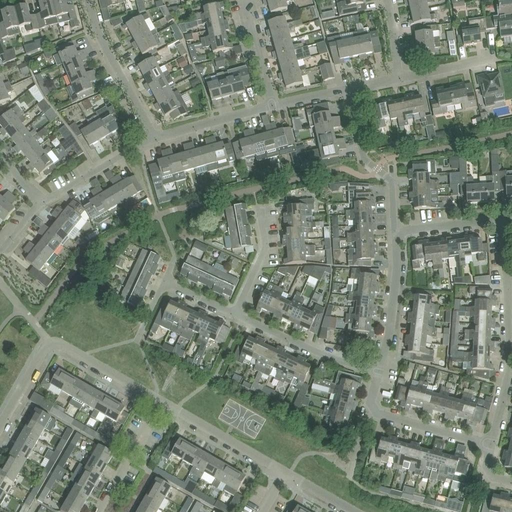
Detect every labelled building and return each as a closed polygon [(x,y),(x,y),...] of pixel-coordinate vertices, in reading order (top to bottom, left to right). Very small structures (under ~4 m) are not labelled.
[(42,14),(36,16),(39,29),(58,25),(56,18),(51,0),(47,0),(39,2),(42,14)] [(65,0),(51,0),(56,18),(63,16),(64,23),(70,22),(72,29),(79,27),(74,6),(68,7),(65,0)] [(98,0),(101,11),(102,11),(101,9),(118,5),(116,0),(98,0)] [(291,0),(276,0),(264,3),(265,7),(268,6),(271,13),(287,9),(285,3),(292,1),(291,0)] [(345,0),(346,3),(337,4),(339,16),(357,13),(356,6),(363,4),(362,0),(345,0)] [(409,6),(411,13),(428,10),(427,4),(433,2),(432,0),(419,0),(406,3),(406,6),(409,6)] [(498,17),(484,19),(484,20),(511,15),(511,0),(499,0),(498,0),(499,7),(496,7),(498,17)] [(195,22),(197,21),(222,16),(221,10),(224,9),(223,4),(204,8),(205,13),(194,15),(195,22)] [(27,5),(14,9),(19,28),(25,26),(27,33),(39,29),(36,16),(30,17),(27,5)] [(159,8),(164,18),(165,17),(170,15),(167,9),(165,6),(159,8)] [(309,8),(312,19),(318,18),(314,6),(309,8)] [(12,29),(19,28),(14,9),(1,12),(4,23),(0,24),(0,36),(1,39),(14,36),(12,29)] [(428,10),(411,13),(413,21),(409,22),(410,25),(436,20),(435,14),(429,16),(428,10)] [(128,29),(131,35),(146,27),(144,22),(149,19),(147,14),(123,27),(125,30),(128,29)] [(511,15),(484,20),(486,30),(499,29),(500,39),(511,37),(511,15)] [(207,24),(208,30),(228,27),(227,22),(223,23),(222,16),(197,21),(197,26),(207,24)] [(357,16),(354,17),(355,25),(359,24),(359,23),(362,22),(361,17),(358,17),(357,16)] [(267,31),(268,35),(294,28),(292,23),(286,24),(284,18),(268,23),(270,30),(267,31)] [(484,20),(484,19),(469,20),(470,29),(461,30),(462,36),(457,37),(458,44),(463,44),(463,46),(481,44),(480,34),(486,33),(486,30),(484,20)] [(178,25),(183,34),(186,33),(185,24),(178,25)] [(174,25),(170,28),(174,36),(179,33),(176,28),(174,25)] [(440,43),(438,26),(433,26),(423,27),(424,33),(415,33),(416,42),(413,42),(413,45),(440,43)] [(132,44),(134,47),(157,34),(155,30),(149,33),(146,27),(131,35),(135,42),(132,44)] [(200,39),(201,44),(226,38),(225,32),(229,31),(228,27),(208,30),(209,37),(200,39)] [(272,37),(274,45),(291,40),(289,34),(295,32),(294,28),(268,35),(269,38),(272,37)] [(380,46),(377,32),(369,34),(368,30),(362,31),(358,32),(357,33),(363,59),(366,58),(365,55),(373,53),(372,47),(380,46)] [(353,40),(347,41),(351,58),(359,56),(359,59),(363,59),(357,33),(352,34),(353,40)] [(157,34),(134,47),(136,50),(138,48),(142,55),(157,47),(154,42),(160,39),(157,34)] [(351,58),(347,41),(341,42),(340,36),(328,39),(333,62),(340,60),(340,63),(344,63),(343,59),(351,58)] [(234,55),(232,44),(228,45),(226,38),(201,44),(202,48),(211,46),(212,53),(213,53),(221,52),(222,58),(228,56),(234,55)] [(42,40),(34,42),(34,44),(36,50),(44,47),(42,40)] [(273,53),(274,56),(300,49),(298,44),(292,46),(291,40),(274,45),(276,52),(273,53)] [(140,70),(144,77),(159,69),(156,64),(161,61),(160,58),(170,53),(169,52),(177,48),(180,56),(186,54),(182,43),(180,44),(179,41),(157,52),(159,56),(135,68),(137,72),(140,70)] [(63,64),(63,65),(87,55),(85,50),(77,53),(72,42),(56,49),(58,53),(59,54),(58,54),(59,54),(53,57),(57,67),(63,64)] [(316,44),(319,55),(327,53),(324,42),(316,44)] [(440,43),(413,45),(413,49),(416,48),(417,57),(434,55),(434,48),(440,48),(440,43)] [(56,49),(44,54),(46,58),(58,53),(56,49)] [(280,66),(297,62),(303,60),(300,49),(274,56),(275,60),(278,59),(280,66)] [(198,61),(196,52),(189,54),(192,63),(197,62),(198,61)] [(16,59),(15,54),(5,58),(6,63),(16,59)] [(63,65),(67,75),(83,69),(81,63),(89,60),(87,55),(63,65)] [(178,62),(182,68),(188,64),(185,59),(178,62)] [(279,75),(280,78),(306,71),(304,66),(298,68),(297,62),(280,66),(282,74),(279,75)] [(30,73),(26,64),(18,67),(22,77),(30,73)] [(319,67),(323,82),(334,79),(330,64),(319,67)] [(67,75),(72,85),(95,76),(93,71),(86,74),(83,69),(67,75)] [(144,85),(146,88),(170,76),(167,71),(162,74),(159,69),(144,77),(147,84),(144,85)] [(243,87),(251,85),(247,69),(239,71),(240,76),(234,77),(232,71),(227,73),(234,98),(238,97),(237,94),(245,92),(243,87)] [(306,71),(280,78),(281,81),(284,81),(286,88),(303,84),(301,77),(307,76),(306,71)] [(224,80),(218,82),(223,98),(230,96),(231,99),(234,98),(227,73),(222,74),(224,80)] [(39,86),(39,87),(45,85),(40,74),(35,76),(39,86)] [(477,77),(479,87),(481,87),(486,107),(494,105),(493,103),(504,100),(503,94),(499,74),(487,77),(486,75),(477,77)] [(95,76),(72,85),(66,88),(70,98),(69,98),(72,104),(94,94),(90,84),(97,80),(95,76)] [(150,90),(154,97),(169,89),(166,83),(172,80),(170,76),(146,88),(148,91),(150,90)] [(223,98),(218,82),(212,84),(210,77),(205,79),(212,104),(216,103),(215,100),(223,98)] [(0,91),(11,87),(9,82),(3,85),(0,79),(0,78),(0,91)] [(190,82),(193,88),(200,85),(197,79),(190,82)] [(449,87),(450,91),(454,107),(464,104),(465,109),(476,107),(473,93),(466,95),(464,84),(449,87)] [(45,85),(39,87),(44,96),(50,94),(45,85)] [(34,97),(39,93),(35,86),(29,91),(34,97)] [(11,87),(0,91),(0,104),(10,100),(7,94),(13,91),(11,87)] [(454,107),(450,91),(444,92),(443,88),(435,90),(437,101),(430,102),(433,116),(444,114),(443,109),(454,107)] [(155,105),(157,108),(180,96),(178,91),(172,94),(169,89),(154,97),(158,104),(155,105)] [(413,95),(409,96),(413,115),(419,114),(421,123),(422,123),(423,127),(427,126),(426,122),(421,97),(414,98),(413,95)] [(180,96),(157,108),(158,111),(161,110),(165,117),(170,114),(174,121),(186,114),(182,107),(185,105),(180,96)] [(405,101),(398,102),(404,127),(408,126),(409,126),(407,117),(413,115),(409,96),(404,97),(405,101)] [(81,103),(86,111),(92,107),(87,99),(81,103)] [(391,99),(386,100),(390,118),(390,120),(397,119),(399,128),(404,127),(398,102),(392,103),(391,99)] [(390,118),(386,100),(382,101),(383,105),(376,107),(379,120),(377,121),(379,129),(386,128),(384,120),(390,118)] [(112,106),(107,109),(106,106),(95,113),(97,115),(111,138),(114,137),(112,134),(124,127),(112,106)] [(310,129),(315,128),(340,122),(339,117),(330,119),(329,113),(328,113),(327,108),(328,107),(306,111),(310,129)] [(43,114),(50,123),(57,117),(50,108),(43,114)] [(0,130),(2,133),(23,116),(19,112),(14,116),(10,111),(0,119),(0,125),(2,129),(0,130)] [(480,114),(481,119),(476,120),(477,127),(482,125),(489,122),(486,113),(480,114)] [(96,124),(91,127),(99,141),(106,137),(107,140),(111,138),(97,115),(93,118),(96,124)] [(7,134),(12,140),(25,129),(21,124),(26,120),(23,116),(2,133),(4,136),(7,134)] [(315,128),(317,139),(334,135),(333,129),(341,127),(340,122),(315,128)] [(294,145),(290,128),(289,128),(283,130),(277,132),(275,123),(270,125),(276,150),(277,149),(287,147),(294,145)] [(99,141),(91,127),(86,130),(82,124),(78,127),(91,150),(94,148),(93,145),(99,141)] [(66,139),(72,135),(71,134),(64,125),(57,131),(65,140),(66,139)] [(276,150),(270,125),(265,126),(267,134),(261,136),(266,153),(265,153),(267,159),(278,156),(279,156),(277,149),(276,150)] [(425,127),(428,142),(436,140),(433,125),(425,127)] [(21,152),(26,158),(39,147),(35,142),(47,132),(44,128),(37,134),(16,151),(18,154),(21,152)] [(14,148),(16,151),(37,134),(34,130),(29,134),(25,129),(12,140),(16,146),(14,148)] [(266,153),(261,136),(255,138),(253,129),(248,131),(255,156),(265,153),(266,153)] [(255,156),(248,131),(243,132),(245,140),(233,144),(237,161),(255,156)] [(317,139),(319,150),(345,144),(344,139),(335,141),(334,135),(317,139)] [(214,137),(209,138),(216,163),(217,163),(227,160),(228,163),(235,161),(230,145),(224,147),(223,144),(217,145),(214,137)] [(201,150),(206,166),(207,173),(218,170),(217,163),(216,163),(209,138),(204,140),(207,148),(201,150)] [(83,153),(78,145),(75,140),(69,144),(71,147),(72,148),(78,157),(83,153)] [(193,143),(188,144),(195,169),(206,166),(201,150),(195,151),(193,143)] [(304,151),(302,143),(294,145),(297,153),(304,151)] [(185,154),(179,156),(184,172),(195,169),(188,144),(183,146),(185,154)] [(345,144),(319,150),(322,161),(339,157),(337,151),(346,149),(345,144)] [(28,166),(30,168),(51,152),(48,148),(43,152),(39,147),(26,158),(31,164),(28,166)] [(171,149),(166,150),(175,183),(186,180),(184,172),(179,156),(173,157),(171,149)] [(175,183),(166,150),(161,152),(163,160),(157,162),(158,164),(148,167),(159,204),(168,202),(167,197),(166,197),(163,186),(175,183)] [(40,175),(58,161),(51,152),(30,168),(32,171),(35,169),(40,175)] [(296,152),(290,154),(292,161),(294,168),(298,167),(300,167),(298,160),(296,152)] [(459,173),(460,179),(460,191),(461,191),(461,190),(466,189),(467,204),(481,203),(480,186),(473,187),(473,178),(467,178),(466,159),(459,159),(459,173)] [(408,171),(409,176),(429,175),(435,174),(434,168),(435,168),(434,161),(426,161),(426,163),(412,164),(412,171),(408,171)] [(511,198),(511,173),(511,172),(499,173),(499,186),(506,186),(506,198),(511,198)] [(119,175),(114,178),(127,200),(143,191),(135,176),(134,176),(135,177),(129,181),(129,179),(123,183),(119,175)] [(413,181),(413,187),(439,186),(439,181),(429,181),(429,175),(409,176),(409,181),(413,181)] [(486,186),(480,186),(481,203),(494,203),(493,177),(486,177),(486,186)] [(114,188),(109,191),(117,206),(127,200),(114,178),(110,181),(114,188)] [(331,184),(329,187),(330,190),(333,192),(336,191),(338,188),(337,185),(334,183),(331,184)] [(354,204),(355,204),(375,203),(375,199),(371,199),(370,192),(369,185),(347,184),(348,204),(354,204)] [(409,194),(410,199),(430,198),(430,191),(439,190),(439,186),(413,187),(413,194),(409,194)] [(99,187),(95,189),(108,212),(117,206),(109,191),(104,194),(99,187)] [(95,199),(82,207),(85,211),(91,222),(93,220),(95,223),(99,224),(111,217),(108,212),(95,189),(90,192),(95,199)] [(0,209),(12,195),(8,192),(2,199),(0,196),(0,209)] [(12,195),(0,209),(0,219),(4,223),(15,210),(10,205),(16,199),(12,195)] [(430,198),(410,199),(410,203),(414,203),(414,210),(440,209),(440,203),(430,204),(430,198)] [(283,215),(284,219),(305,218),(305,211),(314,211),(313,199),(294,201),(295,207),(287,207),(288,214),(283,215)] [(58,208),(54,212),(74,228),(82,219),(80,217),(85,211),(82,207),(81,208),(73,202),(64,213),(58,208)] [(345,212),(345,216),(371,215),(371,208),(375,208),(375,203),(355,204),(355,211),(345,212)] [(225,209),(227,223),(246,219),(245,211),(247,210),(246,205),(225,209)] [(54,226),(69,238),(72,240),(79,231),(74,228),(54,212),(51,216),(58,221),(54,226)] [(355,220),(356,227),(376,226),(376,221),(372,221),(371,215),(345,216),(346,221),(355,220)] [(288,224),(289,230),(312,228),(315,228),(315,223),(306,224),(305,218),(284,219),(284,224),(288,224)] [(227,223),(230,236),(251,232),(250,227),(248,228),(246,219),(227,223)] [(40,229),(60,245),(62,247),(69,238),(54,226),(50,231),(44,225),(40,229)] [(346,234),(346,239),(372,238),(372,231),(376,231),(376,226),(356,227),(356,234),(346,234)] [(282,237),(283,242),(304,241),(303,234),(313,233),(312,228),(289,230),(286,230),(286,237),(282,237)] [(44,239),(40,243),(53,254),(60,245),(40,229),(37,233),(44,239)] [(251,232),(230,236),(232,250),(251,247),(253,246),(251,246),(250,238),(252,238),(251,232)] [(488,253),(487,244),(481,245),(481,239),(474,240),(474,236),(469,237),(471,255),(477,254),(478,262),(485,261),(484,253),(488,253)] [(464,241),(458,242),(461,268),(465,267),(464,258),(471,257),(471,255),(469,237),(464,237),(464,241)] [(357,243),(357,249),(357,250),(377,249),(377,244),(373,244),(372,238),(346,239),(347,244),(357,243)] [(438,270),(439,279),(444,278),(443,270),(442,260),(448,259),(446,239),(441,240),(441,244),(435,245),(438,270)] [(451,239),(446,239),(448,259),(455,259),(457,278),(462,278),(461,268),(458,242),(451,243),(451,239)] [(196,241),(192,247),(199,250),(202,244),(196,241)] [(287,247),(288,253),(314,251),(314,246),(304,247),(304,241),(283,242),(283,247),(287,247)] [(433,271),(438,270),(435,245),(429,245),(428,241),(423,242),(425,260),(425,262),(432,261),(433,271)] [(419,261),(425,260),(423,242),(418,243),(419,247),(412,247),(414,261),(412,261),(413,270),(420,269),(419,261)] [(29,243),(26,247),(46,263),(53,254),(40,243),(36,248),(29,243)] [(46,263),(26,247),(23,251),(30,256),(26,261),(33,267),(39,272),(45,264),(46,263)] [(357,250),(357,249),(346,250),(347,253),(348,256),(347,256),(348,262),(350,267),(371,267),(371,261),(374,261),(373,254),(377,254),(377,249),(357,250)] [(142,250),(137,263),(156,272),(158,267),(156,266),(160,258),(162,259),(142,250)] [(314,251),(288,253),(288,260),(284,260),(284,265),(305,264),(305,257),(314,256),(314,251)] [(187,280),(192,282),(201,263),(188,257),(179,276),(180,276),(181,275),(188,278),(187,280)] [(137,263),(131,275),(150,284),(149,283),(152,275),(154,276),(156,272),(137,263)] [(204,288),(213,268),(201,263),(192,282),(197,284),(198,282),(205,286),(204,288)] [(288,268),(286,273),(294,277),(299,267),(288,268)] [(309,278),(310,277),(314,267),(304,268),(301,274),(309,278)] [(314,267),(310,277),(317,280),(322,268),(314,267)] [(212,291),(217,294),(226,274),(213,268),(204,288),(205,288),(206,286),(213,290),(212,291)] [(285,276),(286,273),(288,268),(279,269),(277,272),(285,276)] [(353,279),(352,286),(379,289),(380,284),(379,284),(376,284),(377,277),(370,276),(371,270),(351,269),(350,279),(353,279)] [(47,288),(52,282),(41,274),(36,280),(47,288)] [(226,274),(217,294),(222,296),(223,294),(231,298),(239,280),(226,274)] [(131,275),(125,288),(145,297),(147,292),(145,291),(148,283),(150,284),(131,275)] [(100,290),(99,291),(106,294),(108,289),(102,286),(100,290)] [(262,310),(268,313),(279,288),(274,286),(270,295),(265,292),(256,311),(260,314),(262,310)] [(349,292),(348,297),(374,300),(375,293),(379,294),(379,289),(352,286),(351,292),(349,292)] [(145,297),(125,288),(119,301),(139,309),(137,308),(140,301),(142,301),(145,297)] [(272,319),(276,321),(285,302),(280,299),(284,290),(279,288),(268,313),(274,315),(272,319)] [(477,302),(495,303),(496,297),(492,297),(492,291),(478,290),(478,288),(469,288),(469,295),(477,295),(477,301),(477,302)] [(414,302),(414,308),(439,311),(440,306),(430,305),(432,292),(416,290),(415,296),(411,296),(410,301),(414,302)] [(282,319),(289,322),(300,298),(301,294),(297,292),(295,296),(291,304),(285,302),(276,321),(281,323),(282,319)] [(357,303),(356,309),(376,312),(377,307),(373,306),(374,300),(348,297),(347,301),(357,303)] [(293,329),(297,331),(306,311),(300,309),(304,300),(300,298),(289,322),(294,325),(293,329)] [(491,314),(491,307),(495,308),(495,303),(477,302),(477,301),(475,301),(475,308),(465,308),(454,307),(453,312),(460,312),(465,313),(491,314)] [(154,324),(170,331),(183,304),(178,302),(177,305),(170,302),(166,312),(161,309),(154,324)] [(180,336),(191,312),(185,309),(187,306),(183,304),(170,331),(175,334),(180,336)] [(306,311),(297,331),(301,332),(303,329),(317,334),(324,309),(316,305),(312,314),(306,311)] [(324,317),(330,317),(333,306),(328,305),(324,317)] [(346,315),(345,319),(371,322),(372,316),(376,316),(376,312),(356,309),(350,308),(349,315),(346,315)] [(409,314),(408,319),(428,321),(429,315),(439,316),(439,311),(414,308),(413,314),(409,314)] [(194,332),(203,313),(199,311),(197,315),(191,312),(180,336),(184,338),(185,338),(189,330),(194,332)] [(196,344),(201,346),(212,322),(206,319),(208,315),(203,313),(194,332),(200,335),(196,344)] [(491,320),(491,314),(465,313),(465,317),(475,318),(474,324),(495,325),(495,320),(491,320)] [(322,328),(327,329),(335,330),(337,319),(330,318),(329,324),(327,323),(328,321),(324,320),(322,328)] [(353,332),(355,332),(374,334),(374,330),(370,329),(371,322),(345,319),(345,324),(354,325),(353,332)] [(412,324),(411,331),(436,334),(437,329),(434,329),(435,322),(428,321),(408,319),(408,324),(412,324)] [(212,322),(201,346),(205,348),(209,339),(223,346),(230,330),(223,327),(224,323),(220,321),(218,325),(212,322)] [(465,331),(464,335),(490,337),(490,330),(494,330),(495,325),(474,324),(474,331),(465,331)] [(327,329),(322,328),(318,339),(326,340),(327,329)] [(406,336),(405,341),(426,344),(426,337),(436,338),(436,334),(411,331),(410,337),(406,336)] [(374,334),(355,332),(355,338),(346,337),(346,345),(354,346),(354,344),(368,345),(369,339),(373,339),(374,334)] [(474,341),(473,347),(494,348),(494,343),(490,343),(490,337),(464,335),(464,340),(474,341)] [(246,357),(252,359),(261,340),(257,338),(255,341),(249,339),(243,352),(237,349),(233,357),(239,360),(238,363),(242,365),(246,357)] [(254,370),(258,372),(270,348),(263,345),(265,342),(261,340),(252,359),(258,362),(254,370)] [(426,344),(405,341),(405,346),(409,347),(408,353),(414,354),(413,361),(433,363),(434,352),(425,350),(426,344)] [(272,368),(273,369),(282,349),(277,347),(275,351),(270,348),(258,372),(263,375),(263,374),(268,376),(272,368)] [(464,353),(463,358),(489,359),(490,353),(494,353),(494,348),(473,347),(473,354),(464,353)] [(274,380),(279,382),(290,358),(284,355),(286,351),(282,349),(273,369),(278,371),(274,380)] [(288,376),(293,378),(302,359),(298,357),(296,361),(290,358),(279,382),(284,384),(288,376)] [(489,359),(463,358),(450,358),(450,363),(473,363),(472,370),(472,377),(489,381),(490,371),(493,371),(493,366),(489,366),(489,359)] [(300,392),(311,367),(305,365),(307,361),(302,359),(293,378),(290,385),(296,387),(295,389),(300,392)] [(61,391),(62,392),(70,377),(63,373),(59,371),(55,377),(48,374),(41,386),(58,396),(61,391)] [(361,386),(361,385),(352,383),(354,376),(340,373),(338,379),(342,380),(340,387),(335,385),(335,384),(331,383),(332,382),(325,380),(325,382),(323,381),(315,379),(313,385),(314,385),(321,387),(330,389),(355,396),(356,389),(360,390),(361,386)] [(62,392),(72,398),(73,398),(81,383),(70,377),(62,392)] [(400,407),(405,408),(410,390),(409,390),(403,389),(406,381),(399,379),(396,387),(398,388),(395,401),(401,403),(400,407)] [(411,406),(417,407),(424,382),(419,381),(417,390),(410,389),(409,390),(410,390),(405,408),(410,410),(411,406)] [(250,390),(252,385),(244,382),(242,386),(250,390)] [(250,390),(256,393),(260,385),(254,382),(252,385),(250,390)] [(422,413),(427,414),(432,395),(426,393),(428,384),(424,382),(417,407),(423,409),(422,413)] [(83,404),(92,389),(81,383),(73,398),(72,398),(69,404),(80,410),(83,404)] [(433,412),(439,413),(446,388),(441,387),(439,396),(432,395),(427,414),(432,415),(433,412)] [(264,396),(271,400),(274,392),(267,388),(264,396)] [(444,419),(449,420),(454,401),(448,399),(450,390),(446,388),(439,413),(445,415),(444,419)] [(83,404),(94,410),(103,396),(92,389),(83,404)] [(338,396),(336,402),(336,403),(356,408),(357,403),(353,402),(355,396),(330,389),(328,394),(338,396)] [(44,404),(46,400),(34,393),(30,401),(42,408),(44,403),(44,404)] [(455,418),(461,419),(468,394),(463,393),(461,402),(454,401),(449,420),(454,421),(455,418)] [(274,403),(280,406),(285,398),(278,394),(274,403)] [(466,425),(471,426),(476,408),(477,407),(470,405),(472,396),(468,394),(461,419),(467,421),(466,425)] [(291,411),(298,414),(306,398),(298,395),(291,411)] [(94,410),(90,417),(95,419),(101,423),(105,416),(114,402),(103,396),(94,410)] [(325,407),(324,411),(349,418),(350,412),(354,413),(356,408),(336,403),(336,402),(330,401),(328,407),(325,407)] [(121,406),(114,402),(105,416),(117,423),(125,408),(121,406)] [(476,408),(471,426),(476,427),(477,424),(483,425),(487,412),(489,412),(491,404),(484,402),(482,410),(476,408)] [(42,408),(50,413),(54,404),(52,408),(44,404),(44,403),(42,408)] [(60,419),(63,414),(65,410),(54,404),(50,413),(60,419)] [(34,413),(30,421),(45,429),(51,418),(36,410),(34,414),(34,413)] [(349,418),(324,411),(323,416),(332,418),(328,431),(348,436),(351,425),(347,424),(349,418)] [(60,419),(71,425),(74,420),(63,414),(60,419)] [(71,425),(82,432),(85,427),(74,420),(71,425)] [(30,421),(24,432),(38,440),(45,429),(30,421)] [(82,432),(93,438),(96,433),(85,427),(82,432)] [(68,428),(62,439),(67,442),(73,431),(68,428)] [(24,432),(17,443),(32,451),(38,440),(24,432)] [(77,433),(70,444),(75,447),(81,436),(77,433)] [(96,433),(93,438),(104,444),(107,440),(96,433)] [(388,458),(394,438),(389,437),(388,441),(381,439),(379,446),(374,444),(369,462),(379,465),(380,462),(386,463),(388,458)] [(392,469),(397,470),(403,445),(397,443),(398,439),(394,438),(388,458),(395,460),(392,469)] [(62,439),(56,450),(61,453),(67,442),(62,439)] [(171,454),(182,461),(191,446),(180,440),(175,448),(168,445),(161,457),(168,461),(171,454)] [(17,443),(11,453),(26,462),(32,451),(17,443)] [(410,464),(415,444),(411,443),(410,447),(403,445),(397,470),(401,471),(402,469),(408,470),(410,464)] [(70,444),(64,455),(69,458),(75,447),(70,444)] [(414,475),(419,476),(425,451),(419,449),(420,445),(415,444),(410,464),(417,466),(414,475)] [(99,446),(93,457),(107,466),(111,458),(114,454),(99,446)] [(182,461),(193,467),(202,452),(191,446),(182,461)] [(504,451),(503,456),(511,458),(511,446),(510,446),(508,452),(504,451)] [(49,461),(54,464),(61,453),(56,450),(54,453),(48,449),(43,458),(49,461)] [(429,481),(437,450),(433,449),(432,453),(425,451),(419,476),(423,477),(430,478),(429,481)] [(436,481),(441,482),(447,457),(441,455),(442,451),(437,450),(429,481),(430,481),(430,478),(436,480),(436,481)] [(190,473),(201,479),(213,459),(202,452),(193,467),(190,473)] [(11,453),(5,464),(20,473),(26,462),(11,453)] [(64,455),(58,466),(62,469),(69,458),(64,455)] [(446,480),(453,481),(459,456),(455,455),(454,459),(447,457),(441,482),(446,483),(446,480)] [(459,456),(453,481),(459,483),(466,485),(468,477),(466,476),(470,463),(463,461),(464,457),(459,456)] [(511,458),(503,456),(502,461),(506,462),(504,468),(511,470),(511,458)] [(93,457),(86,468),(101,477),(107,466),(93,457)] [(211,486),(212,486),(224,465),(213,459),(201,479),(211,485),(211,486)] [(49,461),(43,472),(48,475),(54,464),(49,461)] [(5,464),(0,472),(0,476),(13,484),(20,473),(5,464)] [(220,482),(226,485),(226,486),(235,471),(224,465),(212,486),(217,489),(220,482)] [(58,466),(51,477),(56,480),(62,469),(58,466)] [(86,468),(80,479),(95,487),(101,477),(86,468)] [(159,476),(170,482),(173,477),(162,471),(159,476)] [(223,490),(235,497),(237,494),(246,478),(235,471),(226,486),(226,485),(223,490)] [(43,472),(37,483),(42,486),(48,475),(43,472)] [(76,486),(74,490),(88,498),(95,487),(80,479),(73,475),(70,479),(76,486)] [(0,476),(0,490),(7,495),(13,484),(0,476)] [(51,477),(45,488),(55,493),(50,490),(56,480),(51,477)] [(170,482),(181,488),(184,484),(173,477),(170,482)] [(154,483),(150,490),(165,499),(171,487),(157,479),(155,483),(154,483)] [(37,483),(31,494),(36,497),(42,486),(37,483)] [(181,488),(192,495),(195,490),(184,484),(181,488)] [(55,493),(45,488),(37,501),(47,507),(55,493)] [(74,490),(67,501),(82,509),(88,498),(74,490)] [(150,490),(144,501),(159,509),(165,499),(150,490)] [(192,495),(203,501),(206,496),(195,490),(192,495)] [(390,495),(401,498),(402,493),(391,490),(390,495)] [(401,498),(412,501),(413,496),(402,493),(401,498)] [(31,494),(25,505),(29,508),(36,497),(31,494)] [(501,511),(505,495),(501,494),(500,498),(493,496),(492,502),(484,500),(481,511),(501,511)] [(511,511),(511,500),(509,500),(510,496),(505,495),(501,511),(511,511)] [(203,501),(214,507),(217,502),(206,496),(203,501)] [(412,501),(423,504),(424,499),(413,496),(412,501)] [(189,498),(182,509),(187,511),(193,500),(189,498)] [(423,504),(434,507),(435,502),(424,499),(423,504)] [(434,507),(445,510),(448,499),(447,499),(446,505),(435,502),(434,507)] [(448,499),(445,510),(452,511),(460,511),(462,503),(459,503),(456,499),(452,500),(448,499)] [(80,511),(82,509),(67,501),(61,511),(80,511)] [(144,501),(138,511),(137,511),(157,511),(159,509),(144,501)] [(217,502),(214,507),(222,511),(234,511),(238,507),(231,503),(228,507),(217,501),(217,502)] [(197,502),(191,511),(197,511),(202,505),(197,502)]
